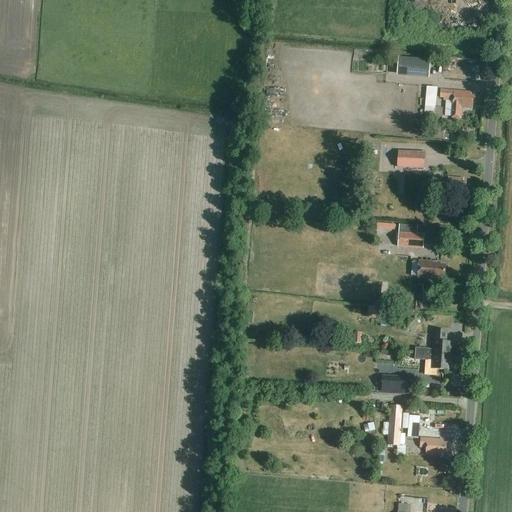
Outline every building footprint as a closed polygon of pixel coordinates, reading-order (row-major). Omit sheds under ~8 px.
[(430,60),(411,58),(397,57),(396,76),(428,79),(430,60)] [(435,108),(437,88),(427,87),(425,113),(433,114),(433,118),(442,119),(443,108),(435,108)] [(408,115),(420,115),(420,89),(409,89),(408,115)] [(472,110),(473,96),(470,96),(470,93),(440,91),(440,97),(446,98),(444,117),(451,117),(451,118),(460,119),(461,109),(472,110)] [(443,139),(444,130),(433,129),(433,139),(443,139)] [(367,156),(367,162),(372,162),(373,149),(363,148),(363,156),(367,156)] [(396,168),(423,169),(424,153),(397,152),(396,168)] [(465,192),(466,182),(463,182),(463,179),(447,178),(446,193),(462,195),(462,191),(465,192)] [(399,232),(398,246),(422,248),(423,234),(416,234),(417,226),(399,225),(399,232)] [(351,243),(350,233),(341,233),(341,244),(351,243)] [(419,262),(417,279),(439,280),(439,279),(444,279),(445,265),(440,265),(440,263),(419,262)] [(405,300),(396,300),(395,307),(405,308),(405,300)] [(366,318),(386,320),(387,308),(368,306),(366,318)] [(450,357),(451,343),(446,342),(447,332),(433,331),(432,342),(433,342),(433,350),(429,350),(429,349),(415,348),(415,354),(450,357)] [(354,333),(353,344),(361,344),(362,333),(354,333)] [(450,357),(415,354),(414,360),(428,361),(432,361),(431,370),(449,371),(450,357)] [(382,376),(381,393),(413,395),(414,378),(382,376)] [(404,435),(403,435),(400,434),(402,407),(389,406),(388,424),(383,423),(382,435),(387,435),(386,445),(396,446),(403,446),(404,435)] [(408,416),(407,437),(406,438),(418,439),(419,417),(408,416)] [(445,453),(445,444),(443,444),(443,441),(419,439),(419,448),(425,448),(424,455),(442,456),(442,453),(445,453)] [(403,446),(396,446),(395,456),(404,457),(405,446),(403,446)]
